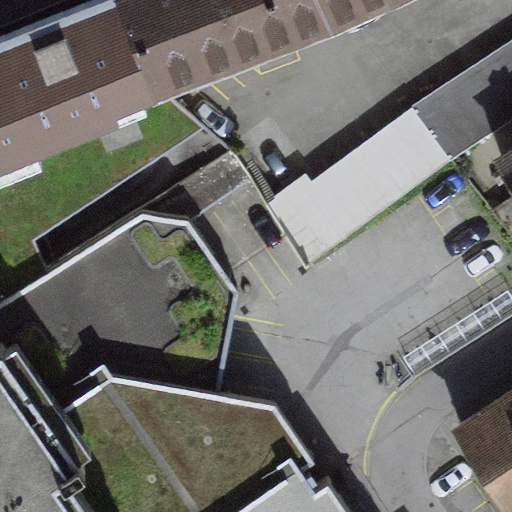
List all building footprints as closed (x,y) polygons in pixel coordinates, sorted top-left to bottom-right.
[(0,151),(114,106),(110,97),(124,91),(152,80),(122,0),(79,0),(0,31),(0,151)] [(122,0),(152,80),(313,19),(328,13),(322,0),(122,0)] [(322,0),(328,13),(357,0),(322,0)] [(511,115),(511,43),(413,109),(448,157),(511,115)] [(0,151),(0,293),(46,265),(33,235),(134,170),(143,141),(124,91),(110,97),(114,106),(0,151)] [(448,157),(413,109),(310,185),(304,176),(267,204),(305,262),(448,157)] [(511,233),(511,151),(501,159),(511,174),(511,193),(490,208),(511,233)] [(0,511),(224,511),(299,462),(312,454),(271,395),(219,385),(236,288),(187,214),(142,206),(46,265),(0,293),(0,511)] [(511,299),(413,364),(421,375),(511,314),(511,299)] [(511,393),(460,426),(511,506),(511,393)] [(314,483),(299,462),(224,511),(352,511),(326,474),(314,483)]
